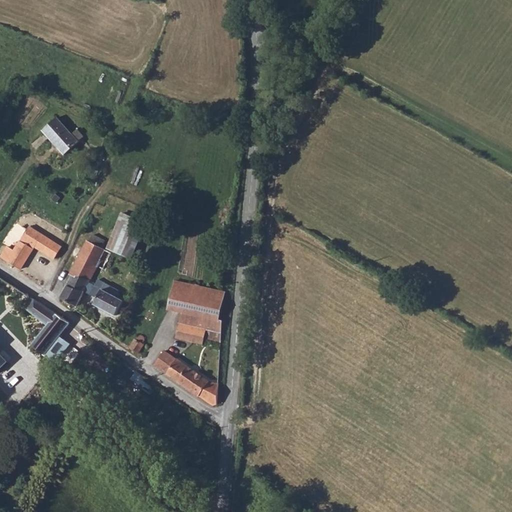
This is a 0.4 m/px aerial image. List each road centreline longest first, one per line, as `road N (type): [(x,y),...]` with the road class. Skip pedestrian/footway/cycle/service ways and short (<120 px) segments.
road 1 (tertiary): [(228,422),(254,147),(249,0)]
road 2 (unclassified): [(228,422),(0,267)]
road 3 (track): [(254,147),(361,0)]
road 4 (track): [(6,375),(14,410),(52,444),(22,511)]
